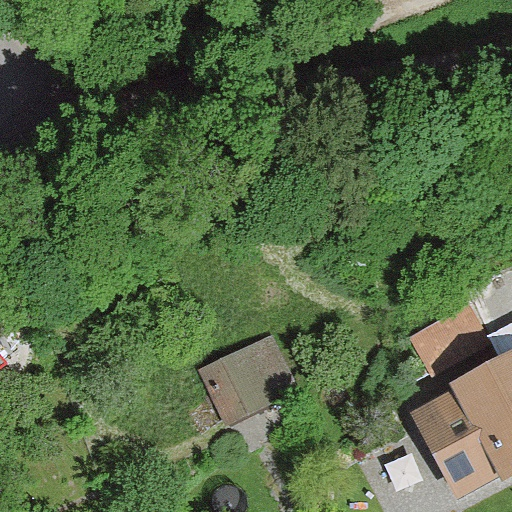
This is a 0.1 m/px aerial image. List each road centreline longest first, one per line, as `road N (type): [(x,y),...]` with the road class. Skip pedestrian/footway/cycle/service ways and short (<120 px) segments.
road 1 (residential): [(0,122),(135,71),(134,102),(220,85),(310,86),(511,64)]
road 2 (track): [(405,0),(135,71)]
